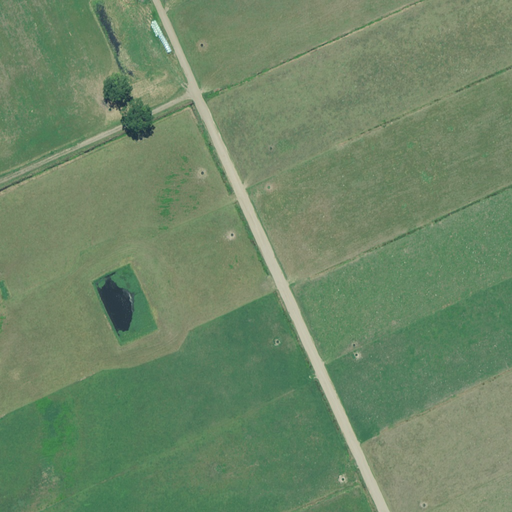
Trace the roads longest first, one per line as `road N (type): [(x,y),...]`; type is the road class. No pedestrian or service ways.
road 1 (unclassified): [(194,96),(383,511)]
road 2 (unclassified): [(0,183),(194,96)]
